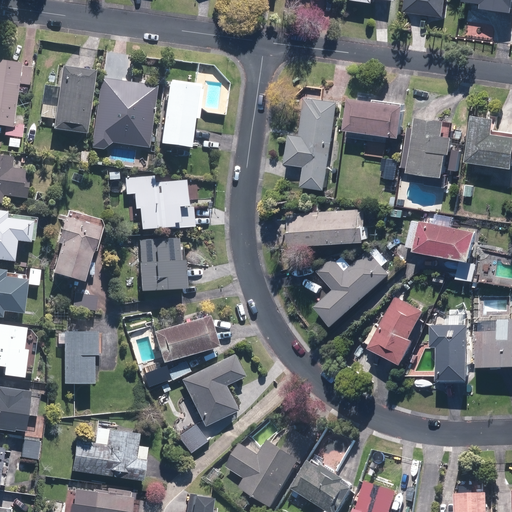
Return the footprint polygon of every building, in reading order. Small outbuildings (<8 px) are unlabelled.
[(406,0),(405,12),(445,17),(446,0),(406,0)] [(511,0),(467,0),(467,2),(485,5),(484,9),(511,13),(511,0)] [(0,60),(0,127),(11,129),(21,63),(0,60)] [(59,66),(50,130),(86,135),(95,71),(59,66)] [(100,77),(91,148),(102,150),(109,144),(148,149),(157,85),(100,77)] [(167,83),(159,144),(192,148),(200,88),(167,83)] [(407,104),(351,96),(347,129),(402,137),(407,104)] [(303,187),(327,190),(339,102),(305,97),(300,135),(290,134),(286,164),(306,167),(303,187)] [(418,116),(410,173),(445,178),(448,154),(454,155),(456,136),(446,135),(448,121),(418,116)] [(474,116),(467,162),(511,168),(511,132),(496,131),(498,119),(474,116)] [(21,139),(8,137),(6,148),(19,150),(21,139)] [(89,149),(80,148),(79,162),(88,162),(89,149)] [(0,204),(2,205),(3,197),(26,200),(30,171),(11,168),(13,157),(0,154),(0,204)] [(399,179),(395,179),(396,159),(383,158),(382,178),(392,179),(391,193),(398,194),(399,179)] [(120,167),(107,167),(107,182),(119,182),(120,167)] [(153,175),(122,177),(123,196),(134,195),(137,231),(194,227),(190,177),(154,180),(153,175)] [(84,178),(83,191),(97,191),(98,178),(84,178)] [(474,185),(463,184),(462,196),(472,197),(474,185)] [(367,208),(290,213),(292,246),(369,241),(367,208)] [(0,211),(0,260),(12,263),(15,241),(32,243),(36,216),(0,211)] [(416,251),(473,261),(479,230),(455,226),(456,217),(427,211),(425,220),(423,220),(422,222),(411,220),(406,247),(416,249),(416,251)] [(58,243),(50,274),(83,283),(98,226),(62,217),(55,243),(58,243)] [(490,221),(467,219),(466,225),(490,227),(490,221)] [(136,240),(139,291),(184,289),(183,260),(179,260),(178,238),(136,240)] [(315,306),(333,326),(392,274),(370,249),(353,265),(344,255),(338,261),(334,256),(318,270),(335,289),(315,306)] [(460,261),(457,279),(473,282),(477,264),(460,261)] [(0,317),(0,318),(1,311),(21,314),(27,273),(0,269),(0,317)] [(29,269),(28,286),(39,286),(40,269),(29,269)] [(74,292),(71,308),(94,312),(97,296),(74,292)] [(397,295),(371,347),(404,364),(417,339),(413,337),(427,310),(397,295)] [(208,315),(152,331),(161,363),(217,346),(208,315)] [(478,330),(479,366),(511,364),(511,317),(498,318),(498,329),(478,330)] [(472,379),(471,324),(432,324),(432,346),(438,346),(438,379),(472,379)] [(0,365),(2,366),(1,375),(19,377),(26,329),(0,325),(0,365)] [(95,331),(55,331),(55,346),(62,346),(63,384),(92,383),(92,357),(95,357),(95,331)] [(233,353),(181,379),(205,427),(237,411),(224,386),(244,376),(233,353)] [(0,430),(33,435),(39,392),(0,386),(0,430)] [(194,423),(177,436),(190,453),(207,440),(194,423)] [(75,440),(70,471),(140,481),(145,447),(135,445),(137,433),(95,427),(92,442),(75,440)] [(303,465),(317,443),(295,430),(284,448),(270,439),(260,455),(242,444),(227,467),(245,478),(239,488),(273,509),(302,464),(303,465)] [(37,459),(38,441),(22,439),(21,458),(37,459)] [(312,458),(293,490),(328,511),(341,511),(357,486),(312,458)] [(205,476),(211,485),(224,476),(217,467),(205,476)] [(366,482),(355,511),(392,511),(399,493),(366,482)] [(72,487),(67,511),(128,511),(131,491),(106,487),(105,492),(72,487)] [(209,511),(211,497),(188,493),(184,511),(209,511)] [(489,511),(489,493),(455,494),(455,511),(489,511)]
